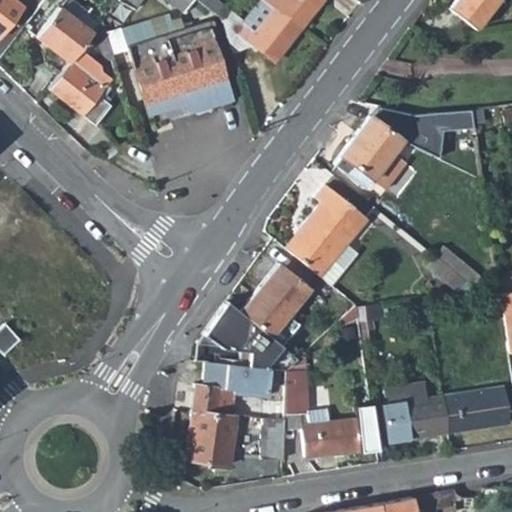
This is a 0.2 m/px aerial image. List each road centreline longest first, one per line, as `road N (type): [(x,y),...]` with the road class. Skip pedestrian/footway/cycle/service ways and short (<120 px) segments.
road 1 (residential): [(511,460),(189,508),(122,479)]
road 2 (tertiary): [(191,273),(395,0)]
road 3 (residential): [(191,273),(0,103)]
road 4 (tertiary): [(102,409),(191,273)]
